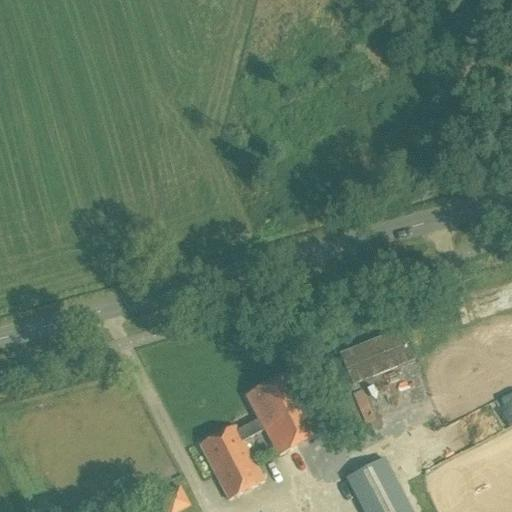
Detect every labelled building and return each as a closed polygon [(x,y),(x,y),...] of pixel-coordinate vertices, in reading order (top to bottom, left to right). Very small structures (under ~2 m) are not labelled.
[(440,0),(425,0),(430,9),(442,4),(440,0)] [(480,289),(487,317),(511,311),(504,283),(480,289)] [(353,387),(414,363),(402,331),(340,356),(353,387)] [(323,436),(293,376),(249,399),(261,423),(239,433),(237,429),(201,447),(229,503),(265,485),(244,443),(266,433),(278,458),(323,436)] [(362,511),(411,511),(385,460),(346,481),(362,511)] [(180,487),(159,498),(167,511),(183,511),(191,508),(180,487)]
